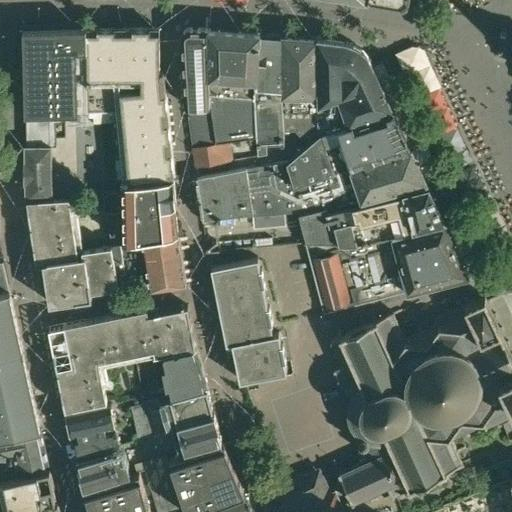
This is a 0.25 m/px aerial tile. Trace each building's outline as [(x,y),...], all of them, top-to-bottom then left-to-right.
[(26,183),(27,198),(60,196),(70,195),(83,194),(82,182),(52,184),(50,147),(57,146),(55,112),(87,111),(87,76),(88,28),(88,27),(86,27),(23,29),(24,66),(24,85),(26,161),(25,161),(25,183),(26,183)] [(158,32),(158,28),(123,28),(88,28),(87,76),(87,111),(113,110),(114,122),(116,123),(119,148),(118,148),(121,182),(173,176),(173,174),(172,174),(170,146),(165,97),(166,97),(163,71),(158,71),(158,32)] [(208,28),(190,28),(189,28),(187,28),(186,29),(185,30),(184,31),(183,32),(183,34),(182,35),(186,105),(209,103),(208,76),(208,28)] [(210,28),(208,28),(208,76),(209,103),(186,106),(189,124),(195,166),(230,161),(225,114),(222,114),(223,97),(254,97),(255,86),(256,80),(257,80),(261,33),(229,31),(210,30),(210,28)] [(256,80),(255,86),(254,97),(258,157),(265,156),(264,143),(284,142),(283,129),(282,111),(282,107),(282,35),(261,33),(257,80),(256,80)] [(318,133),(318,105),(318,94),(318,37),(282,35),(282,107),(282,111),(283,129),(299,129),(307,142),(318,133)] [(318,37),(318,94),(318,105),(324,103),(382,84),(370,58),(368,55),(366,53),(364,51),(362,49),(359,47),(356,45),(352,43),(347,41),(343,40),(318,37)] [(382,84),(324,103),(333,129),(393,110),(393,109),(392,106),(382,84)] [(393,110),(333,129),(318,133),(307,142),(288,159),(284,160),(292,186),(296,184),(341,171),(350,168),(411,148),(393,110)] [(411,148),(350,168),(341,171),(296,184),(302,211),(337,204),(426,182),(411,148)] [(302,211),(296,184),(292,186),(284,160),(250,168),(196,176),(203,221),(204,221),(257,213),(302,211)] [(174,180),(173,176),(121,182),(123,241),(141,239),(141,238),(173,233),(178,233),(175,204),(176,204),(174,180)] [(306,243),(335,241),(358,242),(392,235),(445,222),(444,220),(429,185),(327,212),(326,210),(300,217),(306,241),(306,243)] [(91,289),(108,287),(102,245),(78,249),(70,195),(60,196),(27,198),(36,263),(43,262),(49,302),(92,296),(91,289)] [(469,274),(445,222),(392,235),(407,291),(469,274)] [(123,241),(102,245),(108,287),(118,286),(117,276),(147,272),(150,288),(186,282),(178,233),(173,233),(141,238),(141,239),(123,241)] [(407,291),(392,235),(358,242),(335,241),(306,243),(324,313),(407,291)] [(287,370),(279,332),(273,333),(258,256),(212,266),(214,279),(220,277),(223,290),(217,292),(222,316),(228,315),(230,328),(224,329),(227,342),(233,341),(241,379),(287,370)] [(0,437),(41,429),(38,419),(23,351),(10,290),(9,290),(3,262),(0,262),(0,437)] [(365,446),(370,458),(338,472),(352,502),(387,487),(391,496),(409,488),(411,493),(415,492),(412,487),(443,473),(446,478),(450,476),(448,471),(464,464),(451,438),(465,431),(468,436),(471,434),(468,429),(483,423),(486,428),(511,415),(511,353),(485,295),(434,318),(436,323),(422,330),(420,325),(417,326),(419,331),(405,338),(393,311),(376,319),(374,314),(371,315),(373,320),(342,335),(340,330),(337,331),(339,336),(331,340),(337,352),(332,354),(334,357),(338,355),(343,365),(333,369),(339,382),(336,383),(338,386),(341,384),(349,400),(348,403),(347,406),(347,409),(347,412),(348,415),(348,418),(349,421),(350,423),(351,426),(353,428),(355,431),(357,433),(360,435),(358,438),(358,439),(358,440),(358,442),(358,443),(359,444),(360,445),(361,446),(362,446),(363,446),(365,446)] [(188,305),(185,305),(179,307),(148,313),(147,307),(141,308),(138,309),(127,311),(65,324),(49,327),(57,366),(65,408),(107,399),(99,361),(135,353),(153,349),(154,355),(196,346),(189,313),(188,307),(188,305)] [(156,377),(202,367),(197,350),(196,347),(151,357),(156,377)] [(207,386),(202,367),(156,377),(161,398),(169,396),(207,386)] [(185,451),(222,441),(218,426),(219,426),(214,409),(213,409),(207,386),(170,396),(185,451)] [(66,413),(71,434),(117,423),(112,402),(66,413)] [(142,431),(138,432),(139,439),(153,436),(144,404),(135,406),(142,431)] [(71,434),(75,455),(113,447),(121,445),(117,423),(71,434)] [(0,437),(0,454),(44,446),(41,429),(0,437)] [(224,441),(222,441),(169,458),(175,474),(181,472),(185,481),(234,463),(233,462),(233,461),(232,460),(230,455),(230,454),(229,453),(229,452),(225,443),(224,442),(225,442),(224,441),(224,442),(224,441)] [(3,479),(37,472),(36,465),(48,463),(44,446),(0,454),(0,471),(1,471),(3,479)] [(121,474),(131,471),(123,446),(113,449),(113,447),(76,458),(80,472),(84,488),(85,488),(121,477),(121,474)] [(161,465),(164,477),(172,475),(169,463),(161,465)] [(209,504),(245,491),(246,490),(245,490),(246,490),(245,489),(245,488),(241,479),(240,478),(240,477),(239,476),(237,471),(237,470),(237,469),(236,469),(236,468),(234,463),(185,481),(181,472),(175,474),(182,497),(187,511),(198,506),(199,508),(209,504)] [(164,477),(161,465),(154,467),(157,479),(164,477)] [(157,479),(154,467),(146,469),(150,481),(157,479)] [(351,511),(347,501),(341,504),(335,489),(330,491),(319,468),(278,487),(289,511),(351,511)] [(3,479),(0,479),(0,486),(0,487),(6,511),(59,511),(57,502),(56,502),(52,488),(54,488),(50,469),(37,472),(3,479)] [(146,469),(139,472),(142,483),(150,481),(146,469)] [(91,509),(91,510),(137,496),(135,488),(143,486),(139,472),(121,477),(85,488),(85,489),(85,490),(88,499),(88,500),(88,501),(89,502),(90,508),(90,509),(91,509)] [(171,480),(160,483),(162,491),(173,487),(171,480)] [(151,494),(162,491),(160,483),(148,487),(151,494)] [(150,511),(149,508),(143,486),(135,488),(137,496),(91,510),(91,511),(150,511)] [(176,495),(173,487),(162,491),(164,498),(176,495)] [(164,498),(162,491),(151,494),(153,502),(164,498)] [(253,511),(245,491),(209,504),(199,508),(198,506),(187,511),(184,511),(253,511)] [(175,502),(178,511),(182,511),(186,511),(182,499),(175,502)] [(178,511),(175,502),(167,504),(169,511),(178,511)]
